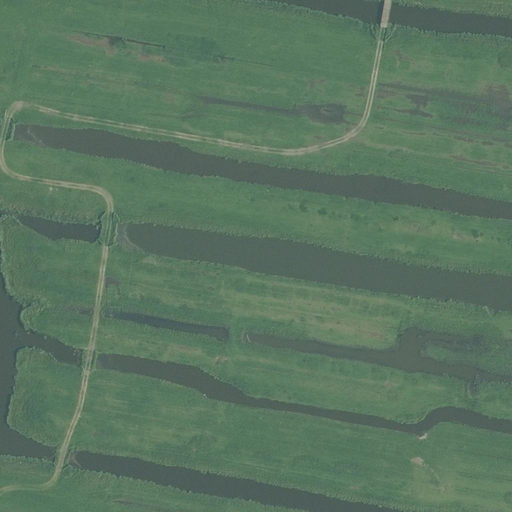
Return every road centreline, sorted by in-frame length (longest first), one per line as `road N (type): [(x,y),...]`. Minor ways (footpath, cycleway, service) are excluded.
road 1 (track): [(0,150),(8,111),(21,103),(286,152),(337,140),(354,132),(366,112),(387,0)]
road 2 (track): [(0,491),(46,484),(61,461),(79,409),(110,210),(98,189),(18,176),(0,160)]
